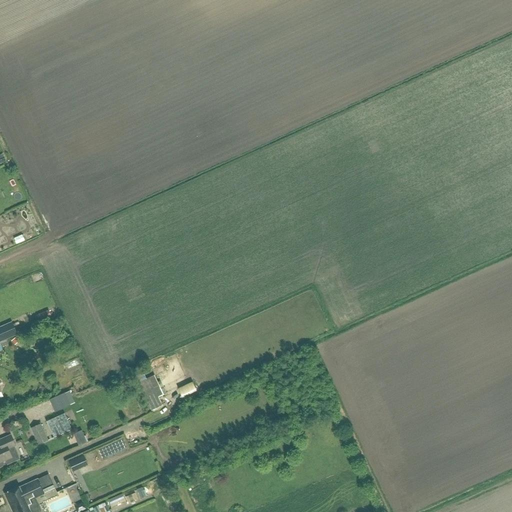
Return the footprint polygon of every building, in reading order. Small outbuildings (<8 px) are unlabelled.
[(20,340),(17,337),(12,341),(15,345),(20,340)] [(152,411),(162,406),(156,393),(161,390),(154,375),(138,383),(152,411)] [(38,445),(48,441),(41,424),(31,428),(38,445)] [(7,466),(20,460),(14,448),(16,447),(11,437),(0,441),(0,446),(1,448),(0,447),(0,468),(0,469),(3,468),(4,466),(4,465),(4,463),(6,462),(7,466)] [(79,458),(68,463),(73,472),(84,467),(79,458)] [(12,511),(32,511),(30,505),(33,504),(31,500),(55,490),(48,475),(5,495),(12,511)] [(80,482),(60,489),(62,494),(49,499),(53,511),(54,511),(86,501),(80,482)] [(126,497),(129,503),(139,498),(137,492),(126,497)] [(122,494),(108,500),(110,504),(124,498),(122,494)] [(89,511),(109,511),(106,503),(89,511)]
